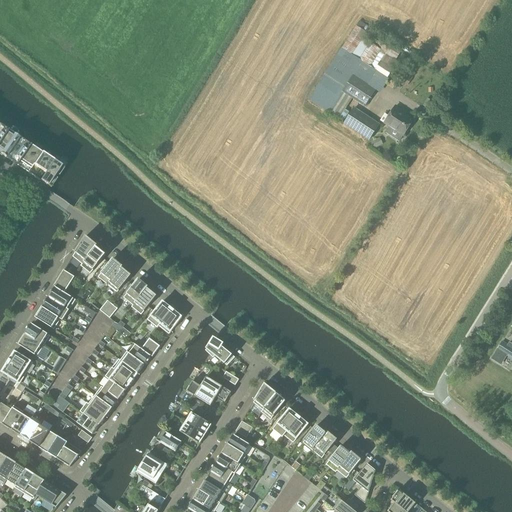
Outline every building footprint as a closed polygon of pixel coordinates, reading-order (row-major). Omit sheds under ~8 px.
[(396,69),(399,65),(403,67),(409,59),(402,54),(397,63),(396,64),(394,63),(402,50),(376,34),(370,42),(368,41),(372,34),(367,30),(365,33),(356,26),(341,49),(345,51),(352,55),(358,59),(361,61),(375,69),(374,70),(387,79),(389,76),(392,77),(393,76),(395,77),(399,71),(396,69)] [(341,49),(308,100),(322,110),(338,120),(352,99),(341,92),(349,79),(352,75),(376,90),(380,93),(389,80),(387,79),(374,70),(375,69),(361,61),(358,59),(352,55),(345,51),(341,49)] [(411,80),(410,79),(414,75),(407,70),(399,81),(407,86),(411,80)] [(376,90),(352,75),(349,79),(341,92),(352,99),(364,108),(376,90)] [(428,109),(432,101),(427,98),(423,106),(428,109)] [(343,124),(369,141),(380,125),(354,107),(343,124)] [(413,120),(400,112),(401,111),(395,107),(384,123),(403,135),(413,120)] [(0,154),(5,158),(19,138),(5,129),(0,136),(0,142),(5,146),(0,153),(0,154)] [(28,145),(19,138),(5,158),(16,165),(30,146),(28,145)] [(370,142),(374,149),(383,144),(380,138),(370,142)] [(40,153),(30,146),(16,165),(19,167),(24,161),(29,165),(25,171),(28,173),(41,153),(40,153)] [(40,181),(53,161),(41,153),(28,173),(38,180),(40,181)] [(61,166),(53,161),(40,181),(50,188),(51,187),(57,179),(54,177),(55,174),(58,176),(64,168),(61,166)] [(82,265),(96,248),(97,246),(86,237),(73,257),(82,265)] [(90,274),(105,255),(96,248),(82,265),(80,266),(90,274)] [(108,285),(121,268),(122,268),(123,267),(113,259),(98,278),(108,286),(108,285)] [(117,293),(131,276),(122,268),(121,268),(108,285),(117,293)] [(71,283),(75,277),(64,271),(61,276),(71,283)] [(68,288),(71,283),(61,276),(57,281),(68,288)] [(133,306),(147,289),(148,287),(139,279),(123,298),(133,306)] [(54,287),(55,287),(65,293),(68,288),(57,281),(54,287)] [(55,287),(49,298),(69,311),(76,300),(65,293),(55,287)] [(131,307),(141,315),(156,297),(147,289),(133,306),(131,307)] [(49,298),(42,308),(61,319),(60,320),(62,321),(69,311),(49,298)] [(113,305),(108,301),(100,311),(105,315),(113,305)] [(172,309),(163,302),(147,320),(157,328),(159,326),(172,309)] [(113,305),(105,315),(110,319),(118,309),(113,305)] [(83,312),(93,319),(96,313),(87,307),(83,312)] [(54,330),(60,320),(61,319),(42,308),(36,318),(54,330)] [(159,326),(169,335),(182,317),(172,309),(159,326)] [(44,347),(50,336),(32,325),(25,335),(44,347)] [(25,335),(19,345),(37,357),(44,347),(25,335)] [(235,358),(222,347),(224,344),(216,339),(213,337),(206,349),(206,350),(205,351),(209,355),(213,359),(215,357),(227,366),(235,358)] [(146,345),(156,352),(160,347),(150,339),(146,345)] [(502,342),(491,359),(499,364),(505,355),(511,359),(511,348),(511,347),(511,344),(509,343),(508,346),(502,342)] [(151,356),(142,350),(134,343),(127,353),(144,365),(151,356)] [(152,357),(156,352),(146,345),(142,350),(151,356),(152,357)] [(33,363),(15,352),(8,362),(27,374),(33,363)] [(127,353),(121,361),(120,361),(138,374),(144,365),(127,353)] [(131,383),(138,374),(120,361),(121,361),(119,359),(112,368),(131,383)] [(27,374),(8,362),(2,373),(11,379),(20,384),(27,374)] [(125,391),(131,383),(112,368),(105,377),(109,380),(125,391)] [(220,377),(216,374),(212,371),(209,376),(214,379),(217,381),(220,377)] [(2,373),(0,372),(0,423),(2,425),(9,413),(2,408),(0,411),(0,410),(0,396),(11,379),(2,373)] [(239,380),(226,372),(222,378),(235,386),(239,380)] [(231,393),(207,378),(201,387),(226,402),(231,393)] [(109,380),(103,388),(103,389),(119,400),(125,391),(109,380)] [(226,402),(201,387),(192,382),(186,392),(211,407),(216,397),(225,403),(226,402)] [(20,384),(16,389),(22,393),(25,388),(20,384)] [(265,385),(253,403),(262,411),(261,412),(261,413),(276,394),(265,385)] [(112,409),(119,400),(103,389),(103,388),(101,387),(95,396),(112,409)] [(261,413),(271,420),(286,402),(285,401),(276,394),(261,413)] [(106,418),(112,409),(95,396),(88,404),(88,405),(106,418)] [(194,399),(192,404),(196,407),(200,409),(203,404),(194,399)] [(88,405),(88,404),(87,403),(80,412),(84,415),(99,426),(106,418),(88,405)] [(200,409),(196,407),(192,404),(189,409),(201,416),(204,411),(200,409)] [(23,412),(14,406),(9,413),(2,425),(12,430),(23,412)] [(284,436),(299,417),(297,415),(296,415),(290,410),(289,409),(272,430),(282,438),(284,436)] [(24,410),(23,412),(12,430),(21,436),(31,420),(34,416),(24,410)] [(186,423),(205,435),(211,425),(192,413),(186,423)] [(77,424),(93,435),(99,426),(84,415),(77,424)] [(299,417),(284,436),(293,444),(308,425),(308,424),(302,420),(301,419),(299,417)] [(31,420),(21,436),(30,442),(40,426),(31,420)] [(238,427),(249,434),(253,428),(242,422),(238,427)] [(200,444),(205,435),(186,423),(180,432),(200,444)] [(40,426),(30,442),(39,448),(49,431),(40,426)] [(312,451),(327,433),(327,432),(326,434),(317,427),(316,426),(303,443),(312,451)] [(236,432),(246,438),(249,434),(238,427),(236,432)] [(177,439),(172,436),(162,430),(156,440),(176,453),(182,442),(177,439)] [(49,431),(39,448),(48,454),(58,437),(49,431)] [(88,444),(92,438),(82,431),(78,436),(88,444)] [(336,441),(337,440),(336,440),(328,433),(327,433),(312,451),(322,459),(328,451),(333,445),(336,441)] [(244,455),(250,445),(234,435),(228,445),(244,455)] [(58,437),(48,454),(57,459),(68,443),(58,437)] [(68,443),(57,459),(70,468),(82,452),(68,443)] [(244,455),(228,445),(227,445),(222,454),(240,465),(246,456),(244,455)] [(331,454),(336,447),(333,445),(328,451),(331,454)] [(335,473),(338,469),(352,452),(350,454),(341,447),(341,446),(339,449),(333,456),(326,465),(335,473)] [(352,453),(352,452),(338,469),(335,473),(336,473),(337,471),(346,479),(361,460),(352,452),(352,453)] [(142,464),(162,476),(168,466),(148,454),(142,464)] [(240,465),(222,454),(216,463),(235,475),(240,465)] [(8,458),(0,470),(0,476),(7,480),(17,464),(8,458)] [(211,472),(229,484),(235,475),(216,463),(211,472)] [(16,486),(26,470),(17,464),(7,480),(16,486)] [(156,485),(162,476),(142,464),(136,473),(156,485)] [(359,474),(357,473),(352,479),(354,481),(362,487),(355,495),(365,504),(375,471),(367,465),(359,474)] [(267,511),(292,473),(284,468),(256,511),(267,511)] [(16,486),(14,488),(24,494),(35,476),(26,470),(16,486)] [(229,484),(211,472),(205,482),(222,492),(221,492),(223,493),(229,484)] [(35,476),(24,494),(33,500),(36,496),(45,482),(35,476)] [(36,496),(56,509),(67,496),(45,482),(36,496)] [(205,482),(199,491),(216,501),(220,503),(221,504),(226,495),(223,493),(221,492),(222,492),(205,482)] [(147,488),(144,493),(153,498),(156,494),(150,490),(147,488)] [(216,501),(199,491),(194,500),(210,510),(212,511),(214,511),(220,503),(216,501)] [(412,511),(417,505),(399,491),(398,492),(398,491),(392,498),(393,498),(391,501),(394,503),(405,511),(412,511)] [(345,504),(355,511),(359,507),(351,500),(349,499),(345,504)] [(209,511),(210,510),(194,500),(188,510),(191,511),(209,511)] [(355,511),(345,504),(340,500),(333,509),(335,511),(336,511),(337,511),(355,511)] [(157,511),(161,507),(151,501),(146,508),(143,506),(139,511),(157,511)] [(405,511),(394,503),(389,509),(390,510),(388,511),(387,511),(405,511)]
